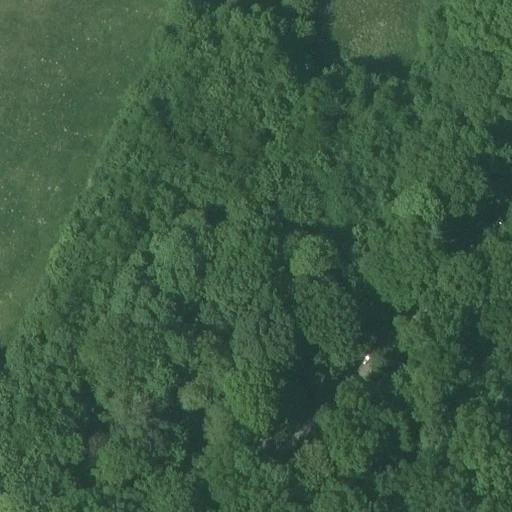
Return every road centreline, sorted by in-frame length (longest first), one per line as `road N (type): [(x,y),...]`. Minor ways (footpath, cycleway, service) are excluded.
road 1 (unclassified): [(99,511),(245,463),(297,435),(511,202)]
road 2 (unknown): [(245,511),(329,466),(511,267)]
